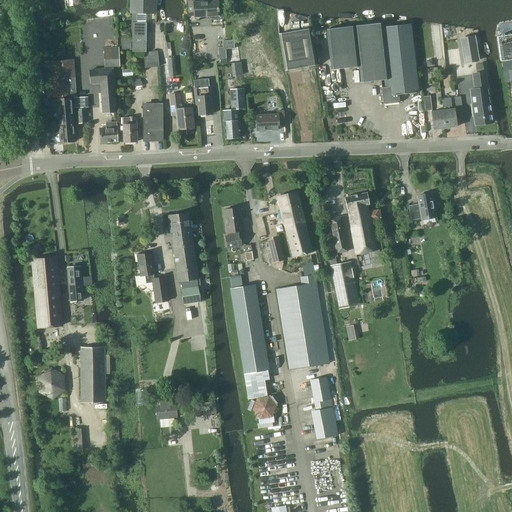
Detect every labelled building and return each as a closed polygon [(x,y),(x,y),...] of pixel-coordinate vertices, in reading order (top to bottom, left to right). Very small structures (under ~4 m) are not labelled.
[(129,0),(129,14),(132,14),(132,23),(131,32),(132,32),(132,43),(146,44),(146,23),(137,23),(137,14),(156,14),(156,0),(129,0)] [(187,0),(188,15),(195,15),(195,17),(212,16),(212,19),(222,18),(221,8),(218,8),(218,0),(194,2),(193,0),(187,0)] [(359,67),(361,83),(389,79),(389,87),(382,88),(384,104),(400,102),(399,95),(418,92),(410,24),(383,27),(382,23),(327,29),(332,70),(359,67)] [(282,33),(279,34),(285,70),(298,68),(317,65),(311,28),(282,33)] [(511,34),(498,36),(501,61),(503,61),(505,81),(511,80),(511,34)] [(464,63),(478,60),(473,37),(460,39),(464,63)] [(124,38),(121,39),(122,49),(131,49),(131,40),(131,38),(124,38)] [(225,48),(234,48),(233,39),(222,40),(223,46),(218,47),(219,57),(226,57),(225,48)] [(132,43),(132,52),(146,52),(146,44),(132,43)] [(118,47),(93,48),(94,68),(99,68),(112,67),(120,67),(118,47)] [(146,52),(143,53),(145,68),(159,67),(157,51),(146,52)] [(73,60),(50,61),(52,97),(72,96),(76,95),(73,60)] [(113,69),(90,70),(91,83),(101,83),(103,113),(116,112),(113,69)] [(475,90),(471,91),(473,108),(476,108),(476,112),(474,112),(475,124),(493,122),(488,88),(487,88),(485,72),(473,74),(475,90)] [(204,78),(193,79),(196,104),(198,104),(198,114),(212,113),(210,86),(201,87),(201,84),(204,84),(204,78)] [(245,109),(243,89),(231,90),(232,110),(223,111),(224,122),(223,122),(225,138),(240,137),(239,121),(238,121),(237,109),(245,109)] [(193,127),(191,107),(181,109),(180,94),(169,95),(171,115),(176,114),(178,129),(193,127)] [(423,97),(424,111),(431,110),(430,96),(423,97)] [(87,97),(73,97),(74,106),(87,106),(87,97)] [(72,122),(70,98),(55,100),(51,100),(51,105),(55,105),(57,123),(72,122)] [(443,111),(445,129),(456,127),(454,110),(451,110),(450,99),(441,100),(443,111)] [(162,140),(161,104),(144,104),(144,140),(162,140)] [(78,109),(78,123),(87,123),(87,109),(78,109)] [(278,114),(256,115),(257,130),(278,129),(278,124),(285,124),(284,111),(278,111),(278,114)] [(445,129),(443,111),(431,113),(433,130),(445,129)] [(135,124),(135,117),(122,117),(123,142),(136,141),(136,124),(135,124)] [(53,129),(58,129),(59,142),(61,142),(62,143),(66,143),(67,142),(74,141),(72,122),(57,123),(53,123),(53,129)] [(100,143),(117,142),(116,123),(111,124),(111,122),(106,122),(106,127),(99,128),(100,143)] [(285,227),(304,222),(303,221),(304,221),(296,192),(277,197),(284,226),(285,227)] [(356,254),(376,250),(370,221),(379,219),(378,211),(367,213),(365,206),(368,205),(366,193),(344,198),(346,209),(347,209),(356,254)] [(435,217),(433,208),(435,208),(436,206),(435,202),(433,201),(432,201),(431,193),(429,194),(428,193),(424,194),(423,195),(417,196),(418,204),(408,206),(411,220),(421,218),(421,219),(435,217)] [(241,231),(237,209),(222,211),(226,237),(224,237),(226,249),(240,247),(237,232),(241,231)] [(199,302),(203,301),(200,279),(198,279),(188,213),(168,216),(171,233),(173,232),(173,236),(171,237),(178,282),(181,282),(185,304),(199,302)] [(347,251),(340,217),(329,219),(336,254),(347,251)] [(304,222),(285,227),(292,258),(312,253),(304,222)] [(282,260),(277,239),(268,241),(273,263),(282,260)] [(168,301),(165,277),(154,279),(151,253),(144,254),(143,253),(136,254),(137,262),(139,262),(141,275),(141,276),(145,275),(146,283),(153,282),(156,302),(156,303),(168,301)] [(37,328),(61,326),(56,259),(32,261),(37,328)] [(358,305),(349,262),(330,266),(338,309),(358,305)] [(67,268),(68,282),(69,302),(82,301),(81,287),(91,286),(90,278),(80,279),(80,267),(67,268)] [(329,362),(313,269),(303,270),(304,276),(299,277),(301,285),(276,290),(289,369),(329,362)] [(255,284),(230,288),(244,374),(248,399),(267,396),(264,380),(269,379),(268,370),(269,370),(255,284)] [(346,327),(349,341),(359,339),(356,325),(346,327)] [(82,402),(106,402),(104,348),(81,348),(82,402)] [(39,393),(52,400),(66,391),(65,375),(50,368),(37,377),(39,393)] [(338,435),(331,399),(326,378),(310,381),(315,402),(313,402),(315,411),(311,412),(317,440),(338,435)] [(159,407),(160,420),(178,419),(177,406),(171,406),(171,403),(166,403),(166,396),(160,396),(161,407),(159,407)] [(272,417),(276,406),(269,396),(268,396),(257,398),(252,409),(260,419),(272,417)]
